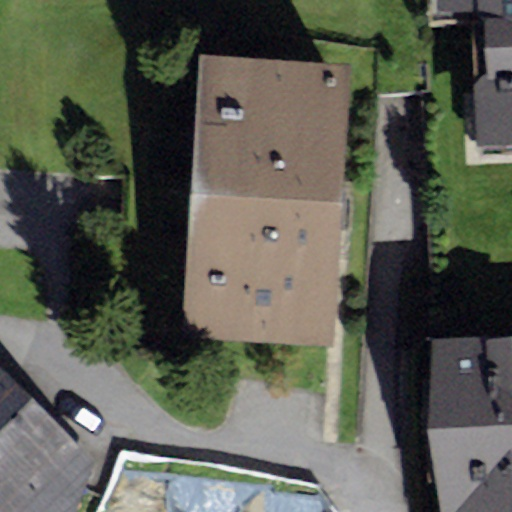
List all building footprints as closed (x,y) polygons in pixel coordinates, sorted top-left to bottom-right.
[(511,0),(435,0),(436,12),(470,10),(478,144),(511,141),(511,0)] [(350,65),(199,56),(182,333),(332,342),(350,65)] [(511,511),(511,331),(433,335),(441,511),(511,511)] [(0,423),(29,396),(0,368),(0,423)] [(29,396),(0,423),(0,511),(76,511),(93,461),(29,396)]
